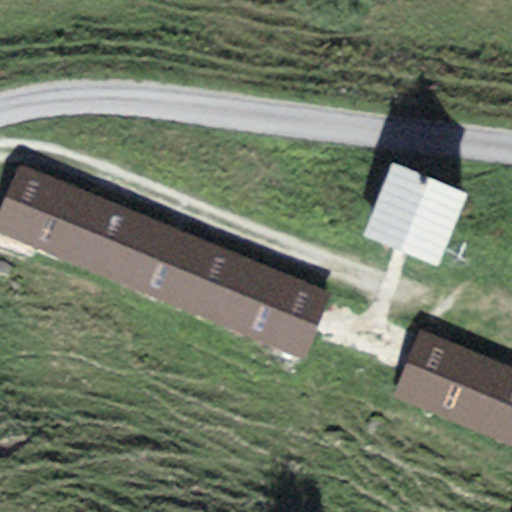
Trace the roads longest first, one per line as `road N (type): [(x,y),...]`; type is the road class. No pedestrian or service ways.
road 1 (unclassified): [(511,147),(76,88),(0,101)]
road 2 (track): [(0,141),(39,146),(416,295)]
